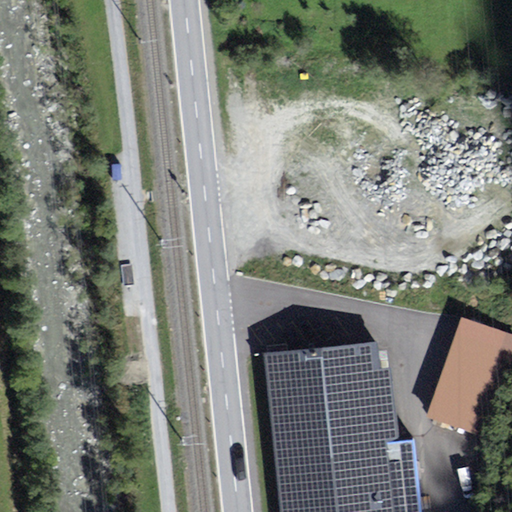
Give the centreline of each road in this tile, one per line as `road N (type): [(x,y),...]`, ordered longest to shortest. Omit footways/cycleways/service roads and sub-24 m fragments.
road 1 (unclassified): [(108,0),(164,511)]
road 2 (secondary): [(184,0),(238,511)]
